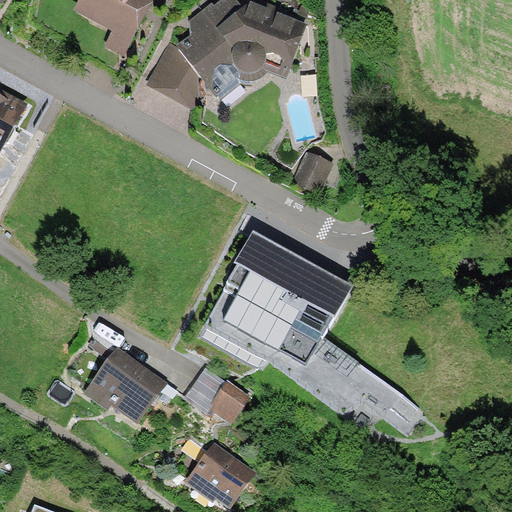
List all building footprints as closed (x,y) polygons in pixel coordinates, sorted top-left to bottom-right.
[(84,0),(76,18),(112,35),(105,50),(126,60),(153,0),(84,0)] [(191,112),(199,95),(225,98),(240,82),(255,83),(265,73),(291,75),(307,26),(240,0),(222,0),(190,25),(191,39),(177,51),(167,45),(145,89),(191,112)] [(0,157),(26,107),(0,93),(0,157)] [(316,193),(329,167),(305,155),(292,181),(316,193)] [(406,436),(423,408),(318,345),(353,288),(250,229),(197,328),(268,367),(365,435),(375,418),(406,436)] [(165,386),(113,350),(83,393),(135,429),(165,386)] [(247,399),(203,373),(185,402),(230,428),(247,399)] [(224,511),(231,511),(256,476),(213,446),(186,486),(224,511)]
